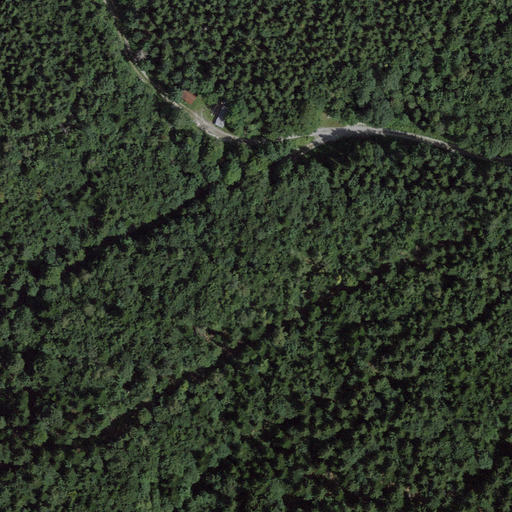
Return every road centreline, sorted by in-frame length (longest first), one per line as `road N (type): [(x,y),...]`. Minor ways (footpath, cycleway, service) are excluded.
road 1 (track): [(335,133),(115,239),(4,307),(0,318)]
road 2 (track): [(100,0),(138,78),(197,119),(243,140),(335,133)]
road 3 (track): [(335,133),(413,136),(511,165)]
